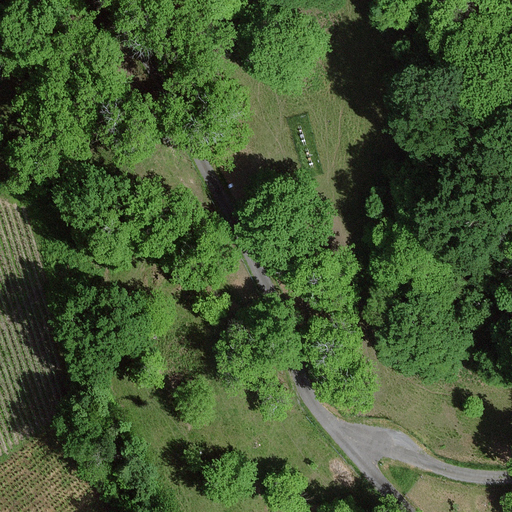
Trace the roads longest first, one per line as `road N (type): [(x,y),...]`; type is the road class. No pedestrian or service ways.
road 1 (residential): [(410,511),(304,387),(253,255),(120,0)]
road 2 (track): [(349,447),(376,439),(461,473),(511,476)]
